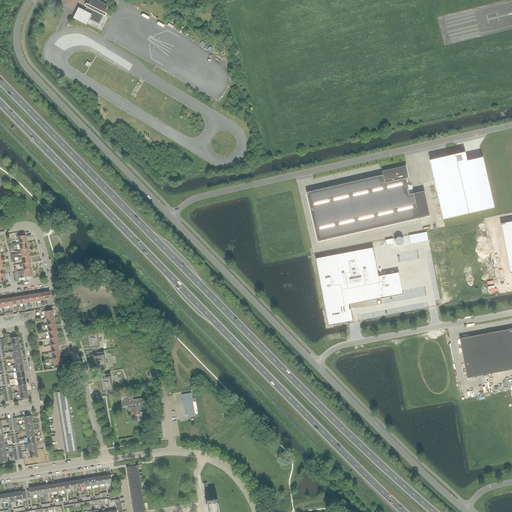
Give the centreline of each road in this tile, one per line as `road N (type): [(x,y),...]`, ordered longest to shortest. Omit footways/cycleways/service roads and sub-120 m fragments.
road 1 (trunk): [(433,511),(0,80)]
road 2 (trunk): [(0,103),(403,511)]
road 3 (unknown): [(64,32),(57,52),(63,66),(225,163),(242,158),(243,135),(105,47)]
road 4 (unclassified): [(171,217),(196,199),(511,126)]
road 5 (tertiary): [(171,217),(22,63),(15,34),(29,0)]
road 6 (unclassified): [(511,313),(345,344),(313,367)]
road 7 (tertiary): [(313,367),(171,217)]
road 8 (tertiary): [(463,509),(313,367)]
road 9 (unclassified): [(54,281),(109,461)]
road 10 (unknown): [(105,47),(115,23),(127,22),(224,75)]
road 11 (residential): [(0,331),(24,327),(37,404),(0,410)]
